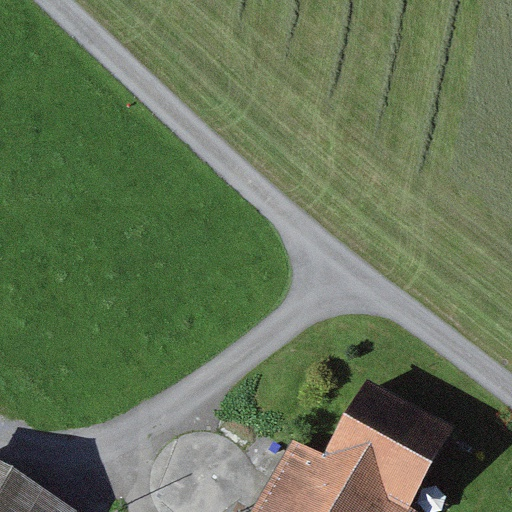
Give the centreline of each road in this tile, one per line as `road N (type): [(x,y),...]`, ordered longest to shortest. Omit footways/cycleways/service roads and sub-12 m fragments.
road 1 (unclassified): [(54,0),(337,271),(511,394)]
road 2 (track): [(337,271),(257,351),(158,426),(80,461)]
